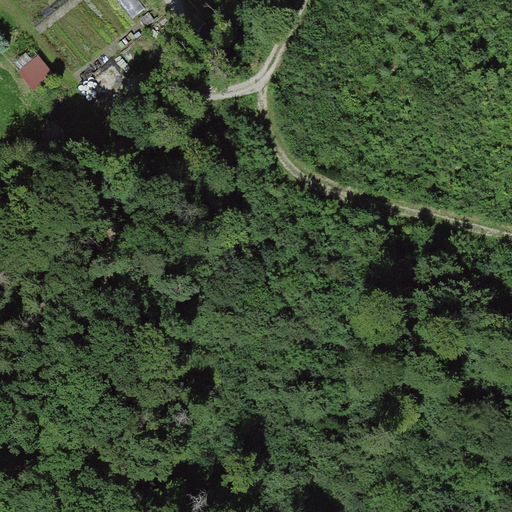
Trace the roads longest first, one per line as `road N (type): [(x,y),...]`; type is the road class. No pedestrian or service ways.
road 1 (track): [(260,76),(264,122),(296,175),(511,238)]
road 2 (track): [(299,0),(260,76),(184,93)]
